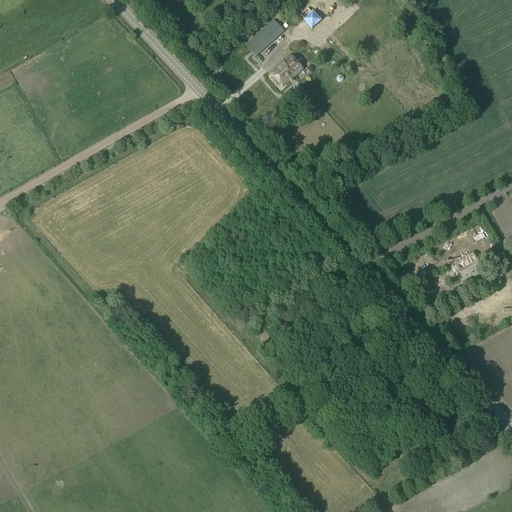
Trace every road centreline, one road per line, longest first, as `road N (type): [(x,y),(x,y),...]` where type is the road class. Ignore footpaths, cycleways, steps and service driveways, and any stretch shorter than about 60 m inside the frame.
road 1 (unclassified): [(511,430),(111,0)]
road 2 (track): [(0,202),(195,89)]
